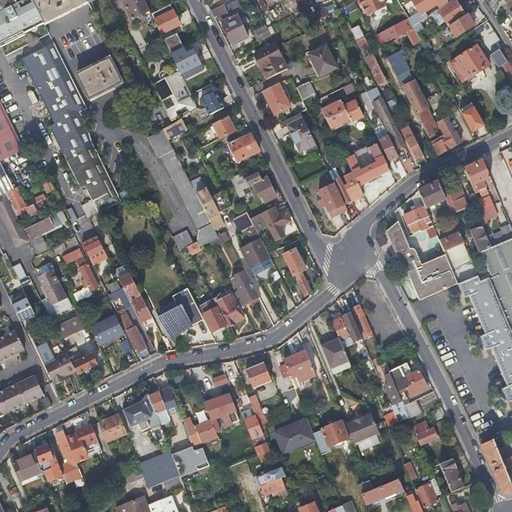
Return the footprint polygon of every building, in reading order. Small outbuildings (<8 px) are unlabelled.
[(44,23),(31,0),(23,0),(17,4),(15,0),(0,0),(0,43),(23,32),(24,34),(44,23)] [(65,14),(87,2),(86,0),(31,0),(44,23),(44,25),(65,14)] [(124,0),(122,1),(131,19),(138,16),(140,19),(143,17),(142,14),(149,10),(143,0),(124,0)] [(353,0),(345,4),(348,11),(356,7),(353,0)] [(382,0),(359,0),(367,14),(385,5),(382,0)] [(410,0),(417,12),(408,17),(412,25),(419,21),(427,15),(425,11),(437,4),(439,7),(448,2),(446,0),(410,0)] [(455,0),(450,0),(448,2),(439,7),(431,13),(438,25),(445,20),(448,25),(449,25),(465,14),(455,0)] [(334,1),(324,6),(328,12),(337,7),(334,1)] [(210,10),(214,17),(218,15),(227,11),(223,3),(210,10)] [(169,4),(151,13),(170,54),(181,48),(171,28),(180,24),(169,4)] [(238,5),(227,11),(229,17),(237,13),(241,11),(238,5)] [(227,11),(218,15),(220,21),(224,29),(226,28),(229,35),(227,36),(231,44),(240,40),(248,37),(248,36),(237,13),(229,17),(227,11)] [(467,13),(465,14),(449,25),(454,31),(457,36),(475,24),(467,13)] [(419,39),(406,17),(375,35),(380,44),(405,30),(408,28),(410,32),(407,34),(412,43),(419,39)] [(416,32),(423,28),(419,21),(412,25),(416,32)] [(269,34),(265,27),(265,25),(251,32),(256,41),(269,34)] [(378,84),(385,80),(366,42),(358,25),(351,28),(357,40),(356,40),(361,50),(365,48),(369,55),(364,57),(370,67),(372,66),(375,73),(373,74),(378,84)] [(484,31),(481,26),(475,30),(479,35),(484,31)] [(419,39),(412,43),(422,60),(429,56),(419,39)] [(427,39),(422,43),(430,57),(431,57),(427,49),(432,46),(427,39)] [(54,43),(53,41),(20,58),(21,59),(47,47),(54,43)] [(86,107),(54,43),(47,47),(79,110),(86,107)] [(275,47),(274,44),(253,54),(266,78),(287,68),(276,47),(275,47)] [(325,45),(308,54),(319,76),(336,67),(325,45)] [(477,45),(450,62),(462,81),(489,64),(477,45)] [(436,53),(432,46),(427,49),(431,57),(436,53)] [(92,200),(98,212),(120,200),(91,140),(86,124),(79,110),(47,47),(21,59),(54,123),(53,124),(59,136),(85,186),(92,200)] [(173,59),(180,74),(200,64),(193,49),(173,59)] [(511,88),(511,68),(499,49),(490,54),(511,88)] [(397,52),(387,57),(403,87),(413,81),(397,52)] [(108,57),(93,66),(76,74),(90,101),(106,92),(122,84),(108,57)] [(180,74),(173,59),(172,60),(169,63),(166,69),(164,71),(161,71),(159,73),(159,75),(158,76),(150,80),(173,123),(181,117),(197,107),(180,74)] [(301,100),(313,94),(307,81),(295,86),(297,91),(301,100)] [(278,82),(262,90),(274,114),(290,105),(279,85),(278,82)] [(353,88),(350,83),(338,89),(340,94),(353,88)] [(426,104),(415,85),(404,91),(429,136),(433,134),(429,127),(435,124),(424,105),(426,104)] [(366,91),(374,106),(379,117),(381,116),(396,147),(404,143),(376,86),(366,91)] [(366,91),(366,90),(360,93),(368,109),(374,106),(366,91)] [(223,107),(215,91),(200,98),(208,115),(223,107)] [(304,99),(306,103),(314,100),(312,95),(304,99)] [(393,111),(399,108),(394,98),(388,101),(393,111)] [(465,113),(462,114),(472,132),(481,126),(465,98),(459,102),(465,113)] [(350,119),(352,118),(345,105),(343,106),(340,99),(320,108),(329,127),(349,118),(350,119)] [(345,105),(352,118),(362,113),(356,100),(345,105)] [(0,124),(15,156),(24,152),(0,103),(0,124)] [(315,143),(300,111),(282,120),(284,126),(287,125),(299,150),(315,143)] [(227,116),(212,123),(219,138),(235,130),(227,116)] [(181,118),(181,117),(173,123),(162,128),(168,138),(186,129),(181,118)] [(445,133),(444,134),(445,136),(432,143),(437,153),(460,141),(448,118),(445,120),(449,128),(444,131),(445,133)] [(0,146),(7,160),(15,156),(0,124),(0,146)] [(59,136),(53,124),(49,126),(55,138),(59,136)] [(378,140),(388,135),(382,124),(373,129),(376,136),(378,140)] [(168,138),(162,128),(154,132),(147,136),(158,156),(160,155),(198,228),(197,241),(199,246),(209,242),(218,236),(217,234),(216,232),(214,229),(193,187),(190,181),(168,138)] [(227,143),(236,161),(259,150),(250,132),(227,143)] [(445,136),(444,134),(431,141),(432,143),(445,136)] [(397,155),(388,135),(378,140),(394,172),(396,171),(390,158),(397,155)] [(422,154),(413,135),(405,140),(414,158),(422,154)] [(59,136),(55,138),(80,188),(85,186),(59,136)] [(374,137),(368,140),(370,145),(366,147),(379,174),(389,170),(374,137)] [(357,185),(379,174),(366,147),(365,147),(373,163),(362,168),(355,153),(344,158),(351,172),(357,185)] [(490,178),(483,160),(464,168),(474,192),(481,189),(482,191),(485,190),(484,188),(485,188),(483,181),(490,178)] [(0,194),(5,192),(13,188),(1,163),(0,163),(0,194)] [(344,186),(335,167),(328,170),(334,183),(344,204),(351,201),(344,186)] [(230,177),(234,185),(237,191),(242,189),(248,186),(244,178),(241,172),(230,177)] [(257,172),(244,178),(248,186),(253,184),(260,197),(262,196),(264,201),(276,196),(266,177),(261,179),(257,172)] [(351,201),(362,195),(357,185),(351,172),(343,176),(347,184),(344,186),(351,201)] [(190,181),(193,187),(203,181),(200,176),(190,181)] [(45,193),(55,188),(50,178),(40,183),(45,193)] [(203,181),(193,187),(214,229),(224,224),(218,212),(228,207),(221,194),(219,196),(217,193),(211,197),(203,181)] [(424,206),(425,208),(429,206),(430,209),(434,207),(433,205),(445,200),(443,195),(437,181),(418,191),(424,206)] [(329,212),(344,204),(334,183),(318,191),(322,199),(325,204),(329,212)] [(13,188),(5,192),(14,210),(15,210),(16,211),(45,198),(43,194),(31,199),(32,202),(31,202),(30,202),(27,203),(27,204),(25,205),(21,198),(20,195),(23,193),(23,192),(19,185),(13,188)] [(445,200),(450,210),(451,214),(467,207),(459,188),(455,185),(453,187),(452,192),(443,195),(445,200)] [(0,215),(15,247),(29,240),(23,228),(15,212),(14,210),(5,192),(0,194),(0,215)] [(225,192),(221,194),(228,207),(232,205),(225,192)] [(17,214),(27,209),(30,215),(58,202),(55,194),(45,199),(45,198),(16,211),(17,214)] [(489,198),(478,202),(482,213),(485,220),(496,215),(489,198)] [(81,205),(87,218),(98,212),(92,200),(81,205)] [(347,209),(344,204),(329,212),(331,217),(347,209)] [(420,229),(420,231),(428,227),(426,223),(431,221),(425,208),(424,206),(403,215),(407,225),(409,224),(413,232),(420,229)] [(65,209),(72,222),(77,219),(70,207),(65,209)] [(267,225),(274,239),(283,234),(279,225),(289,220),(285,212),(276,216),(272,207),(261,212),(267,225)] [(37,254),(47,249),(40,233),(61,223),(60,222),(67,218),(62,210),(24,228),(37,254)] [(449,221),(454,219),(451,214),(450,210),(445,212),(449,221)] [(247,229),(253,242),(248,245),(257,263),(261,270),(273,264),(256,230),(254,225),(250,218),(246,211),(233,217),(240,232),(247,229)] [(250,218),(254,225),(256,230),(267,225),(261,212),(250,218)] [(475,216),(479,226),(480,226),(487,223),(485,220),(482,213),(475,216)] [(432,294),(421,267),(415,252),(414,252),(413,252),(412,251),(411,251),(410,251),(398,224),(392,230),(414,284),(411,285),(418,299),(432,294)] [(469,230),(478,252),(489,247),(480,226),(479,226),(469,230)] [(186,246),(193,243),(186,230),(172,237),(179,250),(186,246)] [(228,235),(225,230),(217,234),(218,236),(220,239),(228,235)] [(414,284),(392,230),(386,234),(398,263),(399,264),(402,268),(411,285),(414,284)] [(443,251),(463,243),(459,232),(439,241),(443,251)] [(96,235),(82,242),(91,261),(106,254),(96,235)] [(511,238),(489,247),(478,252),(487,273),(477,276),(471,261),(451,270),(457,284),(461,294),(466,292),(484,335),(479,337),(485,351),(490,349),(506,387),(501,389),(507,403),(511,401),(511,238)] [(201,249),(199,246),(197,241),(193,243),(186,246),(191,255),(201,249)] [(63,242),(50,248),(53,254),(66,248),(63,242)] [(257,263),(248,245),(240,249),(250,267),(257,263)] [(82,275),(79,277),(82,284),(86,282),(88,287),(96,283),(87,264),(86,264),(81,255),(82,254),(78,247),(61,255),(64,260),(73,256),(82,275)] [(282,255),(292,275),(304,269),(294,249),(282,255)] [(451,270),(445,257),(437,260),(435,256),(425,261),(426,265),(421,267),(432,294),(457,284),(451,270)] [(18,280),(26,276),(19,263),(11,266),(18,280)] [(257,263),(250,267),(253,274),(261,270),(257,263)] [(114,270),(118,278),(129,273),(125,264),(114,270)] [(51,304),(73,293),(71,290),(60,267),(38,277),(48,297),(41,300),(54,326),(61,323),(51,304)] [(235,293),(241,305),(258,296),(245,270),(231,277),(238,292),(235,293)] [(294,274),(303,293),(303,294),(310,291),(311,291),(301,271),(294,274)] [(118,278),(122,287),(123,288),(130,302),(132,301),(143,321),(152,316),(151,316),(129,273),(118,278)] [(107,284),(111,291),(119,287),(116,280),(107,284)] [(86,282),(82,284),(81,284),(80,285),(79,286),(71,290),(73,293),(75,298),(83,294),(85,294),(86,293),(88,291),(89,290),(89,288),(88,287),(86,282)] [(122,287),(120,288),(129,307),(132,305),(130,302),(123,288),(122,287)] [(167,313),(158,317),(168,337),(203,319),(187,287),(172,296),(173,299),(175,301),(163,307),(167,313)] [(108,294),(109,295),(111,301),(119,297),(125,309),(129,307),(120,288),(108,294)] [(8,297),(12,304),(26,297),(22,289),(17,291),(17,293),(8,297)] [(302,294),(305,300),(312,294),(310,291),(303,294),(303,293),(302,294)] [(226,325),(227,326),(244,317),(235,300),(232,301),(229,294),(226,296),(225,293),(213,299),(226,325)] [(35,314),(26,297),(12,304),(20,321),(35,314)] [(108,302),(106,297),(98,300),(101,305),(108,302)] [(226,325),(213,299),(213,298),(199,306),(212,332),(226,325)] [(364,337),(372,334),(360,305),(352,309),(364,337)] [(123,309),(117,312),(137,352),(146,347),(136,326),(133,328),(123,309)] [(328,313),(338,337),(340,340),(349,337),(340,316),(341,316),(339,312),(331,315),(330,312),(328,313)] [(86,320),(82,313),(61,323),(54,326),(61,340),(89,326),(86,320)] [(89,326),(93,335),(97,333),(90,318),(86,320),(89,326)] [(111,332),(119,329),(114,320),(106,324),(108,327),(111,332)] [(93,335),(100,349),(115,342),(121,353),(129,348),(119,329),(111,332),(108,327),(97,333),(93,335)] [(0,360),(2,360),(3,362),(5,367),(18,361),(16,356),(15,354),(18,352),(24,349),(15,330),(0,337),(0,360)] [(338,337),(321,345),(330,368),(348,360),(340,340),(338,337)] [(76,371),(77,373),(96,364),(91,354),(82,359),(79,352),(77,354),(74,347),(66,351),(67,353),(76,371)] [(146,347),(137,352),(139,357),(149,352),(146,347)] [(53,350),(39,356),(43,364),(57,358),(53,350)] [(296,375),(312,369),(305,351),(283,360),(285,364),(289,376),(295,388),(300,386),(298,380),(296,375)] [(43,364),(53,385),(64,380),(62,378),(76,371),(67,353),(57,358),(43,364)] [(348,360),(330,368),(332,372),(350,364),(348,360)] [(264,362),(246,370),(253,387),(271,380),(264,362)] [(285,364),(279,366),(283,378),(289,376),(285,364)] [(391,379),(402,373),(399,367),(388,372),(389,373),(391,379)] [(298,380),(314,374),(312,369),(296,375),(298,380)] [(404,377),(402,373),(391,379),(397,393),(402,391),(407,388),(410,395),(427,387),(418,370),(404,377)] [(216,388),(230,383),(227,373),(213,378),(216,388)] [(391,379),(389,373),(384,375),(387,383),(384,384),(393,405),(400,401),(397,393),(391,379)] [(0,415),(45,395),(35,375),(29,377),(24,380),(22,377),(22,376),(8,383),(9,384),(10,387),(5,389),(0,391),(0,415)] [(203,378),(195,381),(200,394),(209,391),(203,378)] [(178,411),(170,389),(159,393),(168,415),(179,411),(178,411)] [(403,407),(409,404),(402,391),(397,393),(400,401),(403,407)] [(288,392),(281,394),(285,405),(292,403),(288,392)] [(160,425),(170,421),(169,418),(168,415),(159,393),(149,397),(155,412),(159,421),(159,422),(160,425)] [(210,418),(210,419),(222,414),(226,423),(230,422),(230,423),(238,420),(228,394),(204,403),(210,418)] [(255,395),(248,398),(251,406),(255,416),(257,419),(263,416),(255,395)] [(142,430),(159,422),(159,421),(155,412),(149,397),(123,409),(132,426),(139,423),(142,430)] [(420,412),(415,401),(409,404),(403,407),(404,408),(407,417),(408,418),(420,412)] [(240,410),(244,420),(255,416),(251,406),(240,410)] [(404,408),(393,412),(397,422),(407,417),(404,408)] [(441,411),(432,413),(435,421),(443,418),(441,411)] [(383,417),(385,420),(387,426),(397,422),(393,412),(383,417)] [(118,413),(100,421),(108,441),(126,433),(118,413)] [(346,425),(353,443),(356,442),(376,434),(379,432),(371,414),(363,417),(363,416),(352,420),(353,421),(346,425)] [(202,437),(215,432),(212,422),(210,419),(210,418),(194,424),(191,422),(189,416),(183,418),(188,436),(193,447),(194,450),(198,448),(196,444),(203,441),(202,437)] [(263,453),(269,450),(257,419),(255,416),(244,420),(258,455),(263,453)] [(307,418),(275,431),(283,452),(315,439),(313,432),(307,418)] [(321,454),(331,450),(329,446),(345,439),(346,442),(349,441),(341,420),(321,428),(322,429),(313,432),(315,439),(321,454)] [(411,426),(419,445),(437,438),(432,428),(427,429),(424,421),(411,426)] [(67,439),(76,462),(87,458),(88,457),(83,446),(98,440),(91,424),(76,430),(77,432),(78,434),(67,439)] [(66,483),(67,482),(82,476),(76,462),(67,439),(66,436),(63,429),(56,432),(68,462),(59,465),(63,474),(66,483)] [(478,439),(481,445),(492,440),(494,439),(492,433),(478,439)] [(376,434),(356,442),(360,451),(379,442),(376,434)] [(510,493),(511,490),(511,487),(496,449),(492,440),(481,445),(503,492),(510,493)] [(511,487),(511,460),(511,457),(511,456),(511,448),(509,442),(502,444),(503,446),(496,449),(511,487)] [(47,444),(34,449),(36,453),(43,469),(45,473),(46,476),(48,481),(63,474),(59,465),(56,458),(53,459),(47,444)] [(199,469),(209,465),(208,462),(202,447),(198,448),(194,450),(193,447),(172,456),(180,475),(198,467),(199,469)] [(272,457),(269,450),(263,453),(266,459),(272,457)] [(180,475),(172,456),(171,451),(139,464),(140,467),(144,477),(148,488),(163,482),(177,477),(180,475)] [(13,463),(21,481),(41,473),(42,474),(45,473),(43,469),(36,453),(13,463)] [(452,459),(439,464),(451,492),(464,486),(452,459)] [(246,462),(236,465),(246,497),(256,494),(246,462)] [(403,464),(410,480),(415,478),(409,462),(403,464)] [(144,477),(140,467),(124,473),(127,482),(130,483),(144,477)] [(280,498),(287,495),(286,491),(284,487),(280,478),(278,472),(262,479),(264,484),(262,485),(263,488),(261,489),(264,496),(272,493),(273,496),(279,494),(280,498)] [(23,485),(46,476),(45,473),(42,474),(41,473),(21,481),(23,485)] [(181,488),(177,477),(163,482),(167,490),(171,488),(172,492),(181,488)] [(414,489),(422,508),(437,501),(435,496),(440,493),(433,478),(424,482),(426,484),(423,486),(414,489)] [(373,490),(369,480),(357,485),(365,505),(403,490),(402,488),(399,480),(373,490)] [(410,492),(405,494),(411,511),(421,511),(417,501),(414,502),(410,492)] [(184,506),(179,493),(174,495),(179,508),(184,506)] [(121,505),(123,511),(177,511),(171,496),(148,505),(145,496),(121,505)] [(468,511),(464,502),(457,505),(453,496),(447,498),(453,511),(468,511)] [(354,511),(350,501),(342,505),(344,511),(354,511)] [(317,511),(314,502),(299,508),(300,511),(317,511)]
